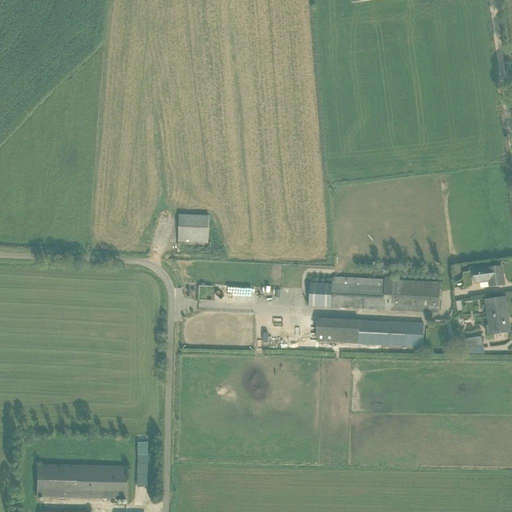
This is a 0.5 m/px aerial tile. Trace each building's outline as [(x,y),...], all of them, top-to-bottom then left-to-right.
[(182,246),(213,246),(214,217),(183,216),(182,246)] [(488,288),(505,287),(503,267),(472,270),(473,284),(488,282),(488,288)] [(443,316),(445,284),(337,278),(336,285),(313,284),(312,309),(336,311),(337,296),(349,296),(349,304),(353,304),(353,298),(359,298),(358,311),(443,316)] [(203,302),(214,302),(215,288),(204,288),(203,302)] [(490,338),(511,335),(506,298),(484,301),(490,338)] [(427,325),(320,320),(319,340),(418,345),(418,344),(426,344),(427,325)] [(150,432),(138,432),(137,495),(149,495),(150,432)] [(126,466),(38,465),(38,497),(126,498),(126,466)]
